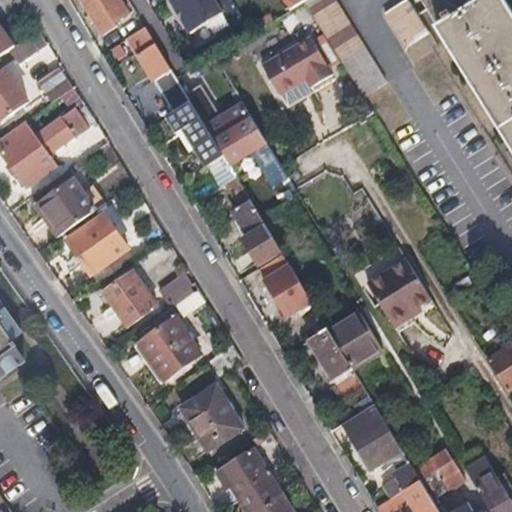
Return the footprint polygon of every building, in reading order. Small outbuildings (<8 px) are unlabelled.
[(119,0),(79,0),(102,35),(116,27),(113,22),(127,13),(119,0)] [(160,0),(182,37),(220,15),(211,0),(160,0)] [(283,0),(290,10),(303,2),(306,0),(283,0)] [(386,83),(334,0),(306,0),(303,2),(364,97),(386,83)] [(409,0),(402,0),(384,11),(407,47),(429,34),(409,0)] [(476,0),(421,0),(511,146),(511,10),(505,0),(483,0),(478,3),(476,0)] [(0,56),(8,50),(14,46),(0,27),(0,56)] [(183,88),(145,27),(129,37),(175,113),(176,112),(190,105),(192,104),(183,88)] [(14,46),(8,50),(17,61),(45,42),(38,29),(14,46)] [(311,36),(264,65),(283,96),(308,80),(312,86),(333,73),(311,36)] [(242,103),(218,64),(207,71),(221,93),(213,99),(223,115),(206,126),(210,134),(221,151),(229,164),(260,144),(237,106),(242,103)] [(52,101),(73,86),(58,66),(37,81),(52,101)] [(6,69),(0,73),(0,117),(1,119),(28,100),(6,69)] [(190,105),(176,112),(204,160),(221,151),(210,134),(208,135),(190,105)] [(61,118),(69,130),(73,135),(87,126),(75,108),(61,118)] [(14,129),(0,138),(0,150),(24,184),(41,172),(43,175),(57,165),(49,153),(65,142),(61,137),(69,130),(61,118),(35,136),(25,144),(14,129)] [(24,121),(14,129),(25,144),(35,136),(24,121)] [(237,177),(226,184),(240,208),(234,212),(249,235),(244,237),(259,262),(281,250),(260,216),(237,177)] [(40,202),(62,233),(94,210),(71,179),(40,202)] [(104,213),(67,240),(92,274),(129,248),(104,213)] [(423,285),(407,260),(367,284),(395,327),(407,319),(404,315),(419,306),(431,299),(423,285)] [(133,271),(104,291),(128,325),(158,304),(133,271)] [(279,272),(265,280),(295,328),(308,321),(279,272)] [(164,293),(172,306),(176,303),(193,291),(184,279),(164,293)] [(193,291),(176,303),(183,314),(204,299),(196,289),(193,291)] [(0,368),(20,355),(9,338),(18,332),(0,306),(0,368)] [(404,315),(407,319),(421,310),(419,306),(404,315)] [(330,331),(352,366),(382,348),(360,313),(330,331)] [(174,317),(140,342),(166,379),(201,354),(174,317)] [(315,336),(309,339),(333,378),(352,366),(330,331),(328,328),(315,336)] [(230,365),(242,358),(232,343),(207,360),(217,374),(230,365)] [(511,344),(487,359),(507,391),(511,387),(511,344)] [(0,375),(23,360),(20,355),(0,368),(0,375)] [(218,384),(181,407),(209,451),(245,428),(218,384)] [(375,403),(343,422),(371,468),(382,462),(385,466),(393,462),(399,469),(397,477),(385,484),(392,497),(403,490),(421,479),(414,468),(387,423),(375,403)] [(421,479),(454,459),(448,448),(414,468),(421,479)] [(292,511),(252,449),(221,470),(249,511),(292,511)] [(511,511),(511,501),(486,458),(466,470),(492,511),(511,511)] [(466,480),(454,459),(421,479),(434,500),(466,480)] [(403,490),(416,511),(441,511),(434,500),(421,479),(403,490)] [(391,498),(376,507),(379,511),(387,511),(395,507),(391,498)]
